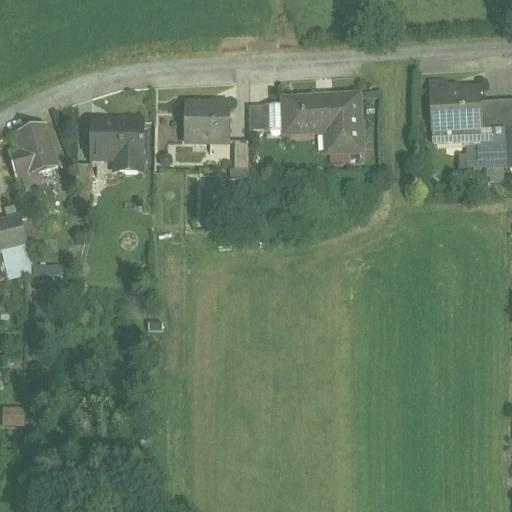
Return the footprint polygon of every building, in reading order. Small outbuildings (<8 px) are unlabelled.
[(458,95),(432,97),(434,147),(466,145),(482,144),(480,106),(479,92),(458,93),(458,95)] [(359,99),(284,103),(286,137),(327,135),(328,157),(362,155),(359,99)] [(511,103),(480,106),(482,144),(466,145),(466,149),(475,148),(477,172),(511,170),(511,103)] [(228,110),(204,110),(204,109),(186,109),(186,146),(230,146),(230,109),(228,109),(228,110)] [(265,109),(249,110),(249,145),(250,146),(250,134),(265,134),(265,109)] [(115,129),(93,129),(94,127),(92,127),(92,163),(122,163),(122,177),(142,177),(142,163),(144,163),(144,125),(129,125),(129,129),(116,129),(116,127),(115,127),(115,129)] [(46,129),(10,140),(15,156),(11,157),(14,165),(12,166),(15,176),(17,175),(18,181),(58,169),(46,129)] [(249,145),(235,145),(235,173),(249,173),(249,145)] [(93,169),(76,168),(76,196),(92,197),(93,169)] [(0,225),(0,258),(28,251),(21,220),(0,225)] [(28,251),(0,258),(0,283),(32,276),(32,269),(28,251)]
